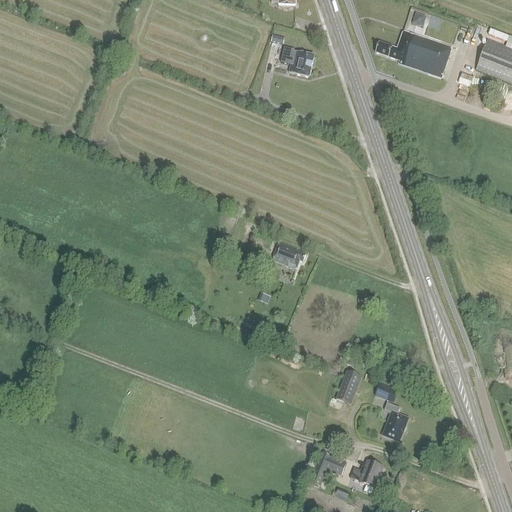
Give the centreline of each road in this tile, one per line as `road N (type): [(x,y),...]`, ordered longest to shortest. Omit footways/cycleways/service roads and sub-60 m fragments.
road 1 (track): [(0,318),(331,448),(379,448),(482,486),(493,483)]
road 2 (primary): [(428,292),(328,0)]
road 3 (primary): [(486,464),(461,367),(428,292)]
road 4 (primary): [(428,292),(450,380),(486,464)]
road 5 (track): [(427,289),(266,228)]
